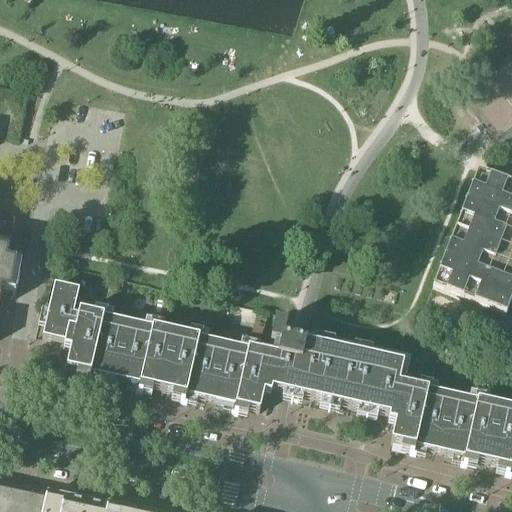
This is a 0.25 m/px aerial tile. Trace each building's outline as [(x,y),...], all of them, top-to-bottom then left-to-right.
[(20,132),(27,97),(0,92),(0,140),(18,144),(20,132)] [(511,190),(475,177),(431,293),(504,320),(510,306),(511,306),(511,190)] [(0,296),(14,299),(20,268),(6,265),(13,223),(0,220),(0,296)] [(42,340),(42,342),(50,344),(64,347),(63,352),(70,353),(65,373),(76,375),(89,378),(101,381),(110,383),(119,385),(128,387),(140,389),(152,392),(153,392),(161,394),(172,397),(185,400),(197,402),(205,404),(214,406),(223,408),(231,410),(248,414),(259,416),(263,397),(270,399),(271,394),(273,394),(280,396),(285,397),(291,398),(292,398),(302,401),(320,405),(340,409),(357,413),(367,415),(377,418),(380,418),(388,420),(388,425),(394,426),(390,446),(401,448),(414,451),(426,454),(434,456),(443,458),(452,460),(477,466),(488,468),(496,470),(509,473),(511,473),(511,411),(499,409),(403,387),(408,365),(392,361),(391,366),(303,346),(298,345),(292,344),(291,343),(284,342),(285,337),(283,336),(284,335),(285,329),(276,327),(273,327),(266,358),(258,356),(239,352),(217,347),(212,345),(169,336),(164,335),(162,334),(144,330),(121,325),(115,324),(111,323),(92,319),(78,316),(77,320),(72,319),(78,295),(54,289),(48,314),(45,326),(44,330),(43,335),(42,340)] [(4,490),(0,506),(0,511),(20,511),(25,495),(4,490)] [(43,511),(46,499),(25,495),(20,511),(43,511)] [(43,511),(112,511),(46,498),(46,499),(43,511)]
